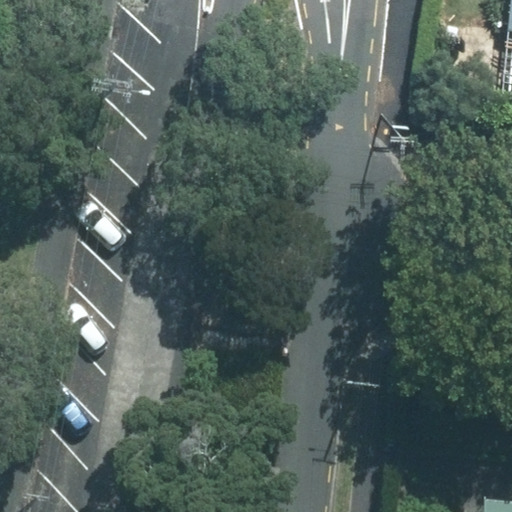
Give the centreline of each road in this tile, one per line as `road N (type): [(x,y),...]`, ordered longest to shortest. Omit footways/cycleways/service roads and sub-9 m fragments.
road 1 (residential): [(301,511),(336,232)]
road 2 (residential): [(511,250),(336,232)]
road 3 (residential): [(336,232),(341,98)]
